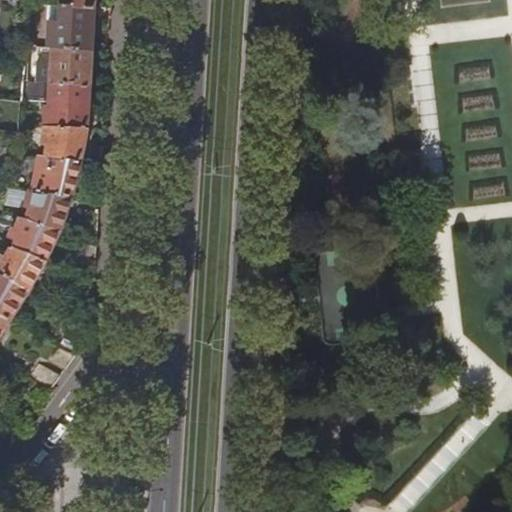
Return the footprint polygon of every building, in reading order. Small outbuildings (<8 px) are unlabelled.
[(57,5),(89,7),(110,9),(110,0),(51,0),(51,5),(57,5)] [(87,49),(89,7),(57,5),(56,21),(46,21),(45,47),(50,47),(87,49)] [(85,85),(87,49),(50,47),(48,82),(85,85)] [(82,128),(85,85),(48,82),(46,104),(43,104),(42,125),(82,128)] [(76,160),(82,128),(42,125),(40,142),(43,143),(42,156),(76,160)] [(13,164),(22,166),(25,155),(16,153),(13,164)] [(67,196),(76,160),(42,156),(36,156),(29,189),(67,196)] [(56,228),(67,196),(29,189),(27,189),(22,205),(26,207),(23,218),(56,228)] [(40,259),(56,228),(23,218),(17,216),(12,228),(9,227),(6,235),(13,238),(10,246),(40,259)] [(0,274),(24,289),(40,259),(10,246),(9,245),(2,258),(0,256),(0,274)] [(9,313),(24,289),(0,274),(0,314),(6,318),(14,322),(16,317),(9,313)] [(50,342),(53,344),(75,356),(81,348),(85,341),(58,326),(50,342)] [(64,371),(75,356),(53,344),(43,360),(64,371)] [(30,377),(50,390),(60,376),(38,363),(30,377)] [(17,435),(0,420),(0,447),(4,450),(17,435)]
